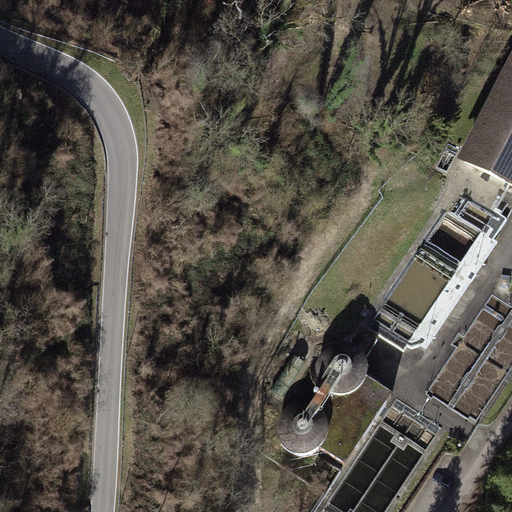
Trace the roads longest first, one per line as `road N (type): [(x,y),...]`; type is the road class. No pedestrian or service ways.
road 1 (tertiary): [(102,511),(116,351),(116,131),(108,102),(79,76),(0,37)]
road 2 (unknown): [(401,309),(464,211),(511,195)]
road 3 (residential): [(444,511),(511,412)]
